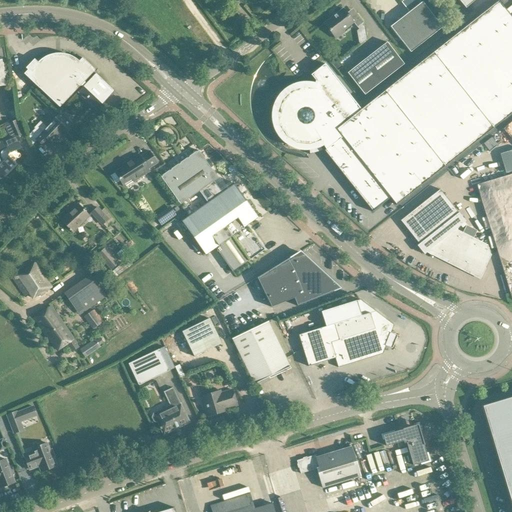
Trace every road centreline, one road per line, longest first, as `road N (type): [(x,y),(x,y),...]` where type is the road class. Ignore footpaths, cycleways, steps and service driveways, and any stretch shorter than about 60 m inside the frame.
road 1 (unclassified): [(35,511),(361,408),(444,394)]
road 2 (unclassified): [(0,232),(90,149),(176,95)]
road 3 (secondary): [(232,138),(394,281)]
road 4 (unclassified): [(187,89),(309,0)]
road 5 (secondary): [(0,18),(74,18),(139,55)]
road 6 (unclassified): [(479,511),(444,394)]
